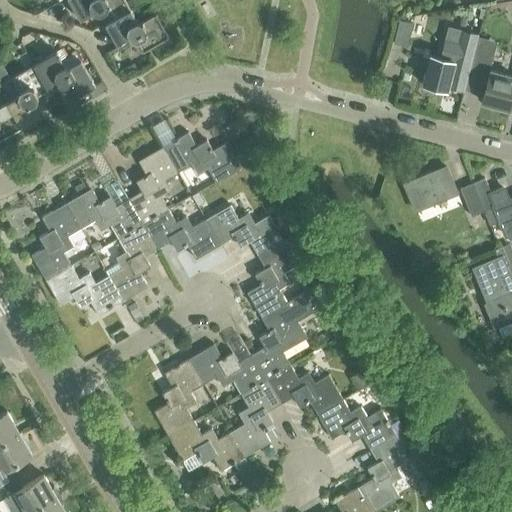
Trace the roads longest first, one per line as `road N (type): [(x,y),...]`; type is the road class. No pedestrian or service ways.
road 1 (residential): [(130,114),(174,89),(222,83),(511,155)]
road 2 (residential): [(55,391),(219,303)]
road 3 (residential): [(130,114),(86,47),(0,7)]
road 4 (residential): [(0,188),(130,114)]
road 5 (tertiary): [(125,511),(55,391)]
